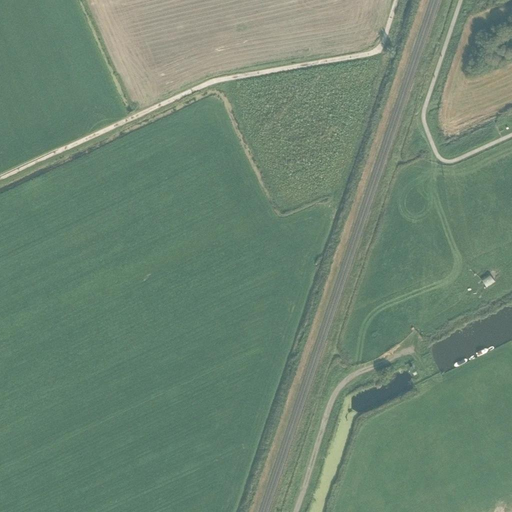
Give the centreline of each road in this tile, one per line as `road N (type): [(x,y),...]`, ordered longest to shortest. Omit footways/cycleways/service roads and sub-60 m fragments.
road 1 (track): [(0,177),(206,83),(377,50),(396,0)]
road 2 (track): [(294,511),(340,384),(410,349)]
